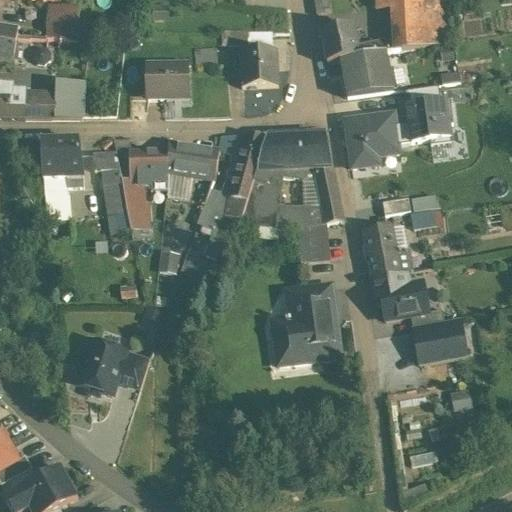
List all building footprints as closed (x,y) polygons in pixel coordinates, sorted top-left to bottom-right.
[(0,0),(0,14),(3,15),(4,6),(16,7),(17,3),(16,0),(0,0)] [(313,0),(315,8),(328,5),(327,0),(313,0)] [(376,0),(361,0),(362,11),(377,10),(376,0)] [(376,0),(377,10),(398,8),(397,0),(376,0)] [(397,0),(398,8),(400,32),(447,28),(446,15),(444,0),(397,0)] [(328,5),(315,8),(317,17),(329,15),(328,5)] [(49,44),(77,47),(79,13),(51,10),(49,44)] [(447,28),(400,32),(401,55),(449,47),(447,28)] [(354,29),(321,36),(327,67),(340,64),(360,60),(358,49),(354,29)] [(19,35),(0,32),(0,69),(16,70),(16,66),(16,54),(18,42),(19,35)] [(246,36),(220,36),(221,50),(247,48),(246,36)] [(249,52),(274,51),(273,36),(249,37),(249,52)] [(56,53),(84,52),(84,47),(77,47),(49,44),(18,42),(16,54),(56,53)] [(388,43),(358,49),(360,60),(376,57),(386,56),(390,56),(388,43)] [(217,67),(216,51),(194,53),(195,69),(217,67)] [(84,52),(56,53),(56,69),(56,83),(83,87),(84,52)] [(56,53),(16,54),(16,66),(56,69),(56,53)] [(276,53),(237,55),(239,92),(278,90),(276,53)] [(360,60),(340,64),(347,102),(383,97),(393,96),(386,56),(376,57),(360,60)] [(188,103),(187,71),(147,72),(148,104),(188,103)] [(441,78),(442,89),(460,87),(458,75),(441,78)] [(56,107),(56,125),(83,125),(83,87),(56,83),(56,107)] [(407,111),(440,107),(438,91),(404,95),(407,111)] [(0,123),(56,125),(56,107),(0,101),(0,123)] [(450,105),(446,106),(440,107),(407,111),(410,132),(412,148),(430,145),(431,150),(452,147),(449,129),(453,128),(450,105)] [(394,118),(346,125),(353,173),(378,170),(376,161),(400,158),(398,150),(412,148),(410,132),(396,134),(394,118)] [(322,224),(325,232),(327,232),(343,227),(328,140),(267,142),(246,208),(239,231),(289,238),(301,240),(306,227),(322,224)] [(228,202),(227,203),(246,208),(267,142),(243,143),(228,202)] [(114,146),(117,159),(120,177),(122,187),(130,186),(129,155),(129,145),(114,146)] [(78,146),(42,147),(44,185),(56,184),(56,185),(68,185),(68,195),(84,194),(84,184),(78,146)] [(187,149),(169,147),(168,177),(183,179),(187,149)] [(220,154),(187,149),(183,179),(216,183),(220,154)] [(167,155),(129,155),(130,186),(130,194),(165,195),(167,161),(167,155)] [(117,159),(94,161),(95,178),(109,178),(120,177),(117,159)] [(120,177),(109,178),(110,192),(123,190),(122,187),(120,177)] [(110,192),(104,193),(107,210),(126,208),(125,198),(123,190),(110,192)] [(227,203),(228,202),(211,196),(203,216),(198,229),(205,234),(216,238),(227,203)] [(143,197),(125,198),(126,208),(127,211),(143,210),(143,197)] [(437,200),(413,202),(414,214),(438,212),(437,200)] [(70,203),(46,205),(47,229),(72,227),(70,203)] [(410,219),(411,219),(409,204),(383,207),(386,222),(410,219)] [(126,208),(107,210),(108,222),(128,220),(127,211),(126,208)] [(0,210),(0,229),(10,226),(4,209),(0,210)] [(143,210),(127,211),(132,237),(141,237),(149,237),(147,210),(143,210)] [(411,219),(410,219),(413,234),(436,231),(433,215),(411,219)] [(301,240),(289,238),(291,255),(298,255),(300,268),(329,266),(327,232),(325,232),(322,224),(306,227),(301,240)] [(390,233),(365,238),(373,284),(405,279),(411,277),(408,257),(395,259),(390,233)] [(216,238),(205,234),(191,271),(208,277),(231,243),(216,238)] [(0,242),(0,278),(7,274),(25,268),(14,237),(0,242)] [(149,237),(141,237),(142,246),(149,245),(149,237)] [(163,256),(159,277),(178,280),(182,260),(163,256)] [(405,279),(373,284),(379,315),(383,314),(385,327),(410,322),(428,319),(428,317),(422,287),(407,290),(405,279)] [(326,292),(285,298),(288,315),(329,310),(326,292)] [(329,310),(288,315),(289,325),(271,328),(274,347),(282,346),(285,373),(341,365),(338,344),(333,345),(329,310)] [(428,319),(410,322),(413,335),(444,329),(444,328),(442,315),(428,317),(428,319)] [(444,330),(413,336),(420,371),(467,362),(460,325),(444,328),(444,329),(444,330)] [(126,360),(90,348),(79,381),(81,382),(78,392),(112,403),(117,388),(126,360)] [(149,367),(126,360),(117,388),(140,396),(149,367)] [(0,476),(18,467),(1,437),(0,437),(0,476)] [(0,477),(0,490),(1,492),(32,474),(26,463),(0,477)] [(7,502),(5,503),(9,511),(62,511),(78,504),(60,472),(33,488),(7,502)] [(27,477),(1,492),(7,502),(33,488),(27,477)]
